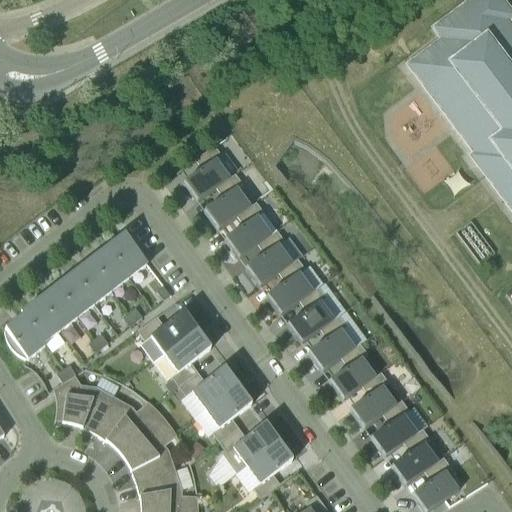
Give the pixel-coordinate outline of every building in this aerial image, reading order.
[(511,31),(492,5),(409,67),(476,156),(472,159),(511,211),(511,31)] [(228,183),(228,182),(214,164),(221,159),(214,149),(194,163),(201,173),(182,187),(196,206),(215,192),(228,183)] [(249,211),(235,192),(242,187),(234,178),(228,182),(228,183),(215,192),(222,201),(203,216),(217,234),(236,220),(249,211)] [(270,239),(256,221),(263,216),(255,206),(249,211),(236,220),(243,230),(224,244),(238,263),(257,249),(270,239)] [(291,268),(290,267),(277,249),(283,244),(276,234),(270,239),(257,249),(264,258),(244,272),(258,291),(278,277),(291,268)] [(128,281),(146,268),(123,238),(106,251),(128,281)] [(111,294),(128,281),(106,251),(89,264),(111,294)] [(311,296),(298,277),(304,273),(297,263),(290,267),(291,268),(278,277),(285,287),(265,301),(279,320),(299,306),(311,296)] [(94,307),(111,294),(89,264),(72,278),(94,307)] [(77,320),(94,307),(72,278),(55,291),(77,320)] [(163,304),(169,299),(162,290),(155,295),(163,304)] [(61,333),(77,320),(55,291),(38,304),(61,333)] [(332,324),(318,306),(325,301),(318,291),(311,296),(299,306),(305,315),(286,329),(300,348),(319,334),(332,324)] [(43,347),(61,333),(38,304),(19,318),(21,320),(22,319),(43,347)] [(135,325),(141,321),(134,311),(128,316),(135,325)] [(129,330),(135,325),(128,316),(122,321),(129,330)] [(164,358),(196,334),(182,316),(163,330),(156,320),(136,334),(144,344),(150,340),(164,358)] [(45,349),(43,347),(22,319),(21,320),(4,333),(5,334),(4,335),(3,335),(4,337),(4,339),(5,342),(6,344),(7,347),(9,349),(10,352),(13,355),(15,357),(17,358),(19,360),(21,361),(23,362),(25,363),(26,362),(27,363),(45,349)] [(340,362),(354,352),(340,333),(346,329),(338,319),(332,324),(319,334),(326,343),(307,357),(321,376),(340,362)] [(178,391),(197,376),(190,367),(209,353),(196,334),(164,358),(154,365),(167,383),(170,381),(178,391)] [(101,352),(107,347),(100,338),(94,342),(101,352)] [(95,357),(101,352),(94,342),(87,347),(95,357)] [(374,381),(360,362),(367,358),(359,348),(354,352),(340,362),(347,372),(328,386),(342,405),(361,391),(374,381)] [(62,373),(68,383),(75,379),(69,368),(62,373)] [(204,414),(237,390),(223,372),(204,386),(197,376),(178,391),(185,400),(191,395),(204,414)] [(61,387),(68,383),(62,373),(55,377),(61,387)] [(395,410),(394,409),(381,391),(387,386),(380,376),(374,381),(361,391),(368,400),(348,414),(362,433),(382,419),(395,410)] [(93,437),(113,401),(94,391),(81,388),(75,379),(52,393),(54,398),(55,402),(55,405),(55,408),(55,410),(55,415),(55,418),(54,423),(53,426),(54,426),(55,425),(61,426),(61,427),(66,428),(70,429),(75,430),(78,431),(85,433),(88,435),(93,437)] [(218,447),(238,432),(231,423),(250,409),(237,390),(204,414),(217,432),(211,436),(218,447)] [(135,416),(132,411),(113,401),(93,437),(98,440),(101,442),(103,444),(108,447),(112,451),(113,453),(117,456),(119,458),(163,422),(160,419),(155,413),(153,411),(147,406),(135,416)] [(415,438),(402,419),(408,414),(401,404),(394,409),(395,410),(382,419),(389,429),(369,443),(383,462),(402,448),(415,438)] [(135,487),(174,474),(167,453),(163,449),(175,439),(172,433),(169,429),(166,425),(163,422),(119,458),(120,460),(124,465),(126,469),(128,471),(129,473),(132,479),(134,484),(135,487)] [(245,470),(278,446),(264,428),(245,442),(238,432),(218,447),(225,456),(223,458),(236,476),(245,469),(245,470)] [(436,466),(422,448),(429,443),(422,433),(415,438),(402,448),(409,457),(390,471),(404,490),(423,476),(436,466)] [(194,462),(203,450),(195,444),(186,455),(194,462)] [(278,446),(245,470),(259,488),(252,492),(260,502),(279,488),(272,479),(291,464),(278,446)] [(436,466),(423,476),(430,485),(411,499),(420,511),(433,511),(457,495),(443,476),(450,471),(442,461),(436,466)] [(197,511),(197,510),(197,505),(196,500),(181,499),(181,494),(174,474),(135,487),(136,492),(137,495),(138,498),(139,504),(139,507),(139,511),(197,511)] [(325,511),(316,499),(304,506),(308,511),(325,511)]
